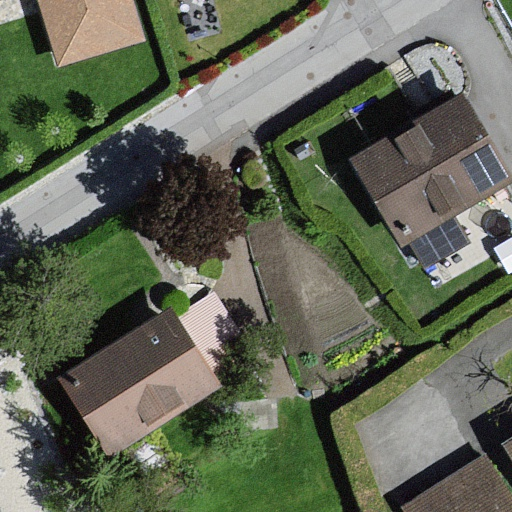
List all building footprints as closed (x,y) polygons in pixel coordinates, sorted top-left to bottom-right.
[(131,0),(40,0),(59,64),(143,39),(131,0)] [(511,179),(460,94),(350,161),(415,267),(511,208),(511,179)] [(175,322),(70,385),(115,468),(220,400),(175,322)] [(511,440),(498,447),(511,469),(511,440)] [(511,511),(511,507),(485,464),(409,511),(511,511)]
